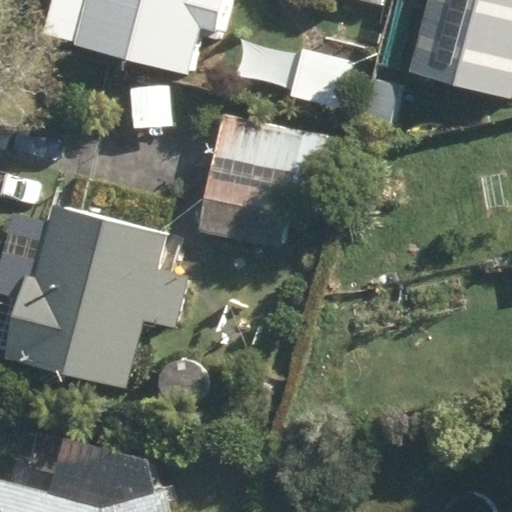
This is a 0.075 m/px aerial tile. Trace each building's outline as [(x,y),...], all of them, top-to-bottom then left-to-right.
[(104,0),(104,3),(217,34),(218,31),(234,35),(243,0),(104,0)] [(354,0),(390,9),(392,0),(354,0)] [(511,0),(445,0),(427,70),(511,92),(511,0)] [(416,75),(381,70),(373,125),(408,131),(416,75)] [(143,90),(145,131),(181,129),(179,88),(143,90)] [(212,234),(290,252),(304,191),(339,199),(352,147),(238,120),(212,234)] [(49,281),(28,361),(146,393),(165,325),(191,331),(204,280),(179,274),(188,241),(73,211),(54,282),(49,281)] [(511,258),(498,262),(508,296),(511,295),(511,258)] [(186,401),(194,400),(201,396),(207,391),(210,383),(211,376),(209,368),(204,361),(198,357),(190,354),(183,355),(176,357),(170,362),(166,368),(164,376),(164,383),(167,390),(172,396),(179,399),(186,401)] [(117,511),(5,481),(0,498),(0,511),(189,511),(186,496),(124,511),(117,511)]
